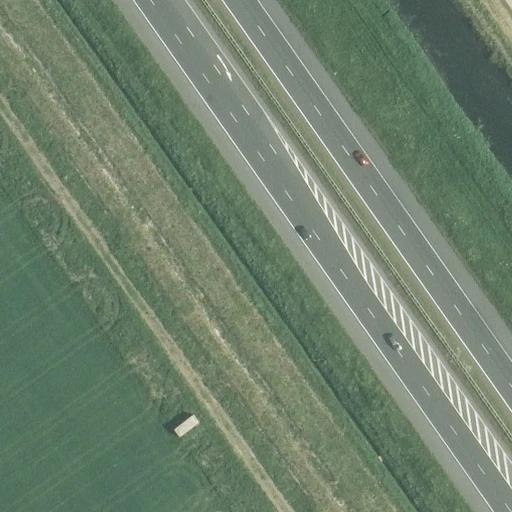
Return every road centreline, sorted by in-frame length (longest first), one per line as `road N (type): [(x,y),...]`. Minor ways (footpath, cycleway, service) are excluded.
road 1 (unclassified): [(359,504),(7,0)]
road 2 (motorway): [(160,0),(511,498)]
road 3 (motorway): [(511,382),(241,0)]
